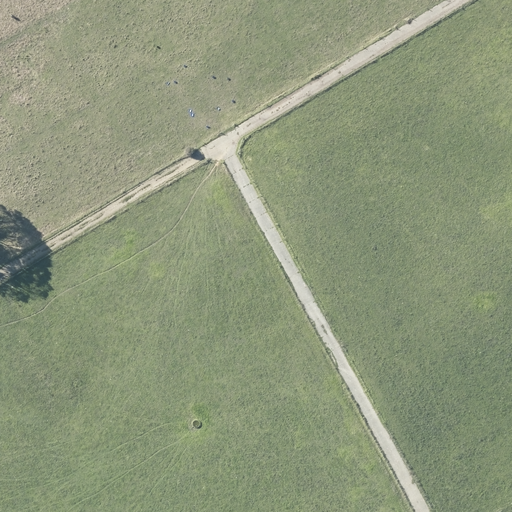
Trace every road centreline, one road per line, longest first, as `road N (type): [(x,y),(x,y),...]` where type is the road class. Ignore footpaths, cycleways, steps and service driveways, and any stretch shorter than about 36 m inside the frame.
road 1 (track): [(0,279),(462,0)]
road 2 (track): [(225,143),(426,511)]
